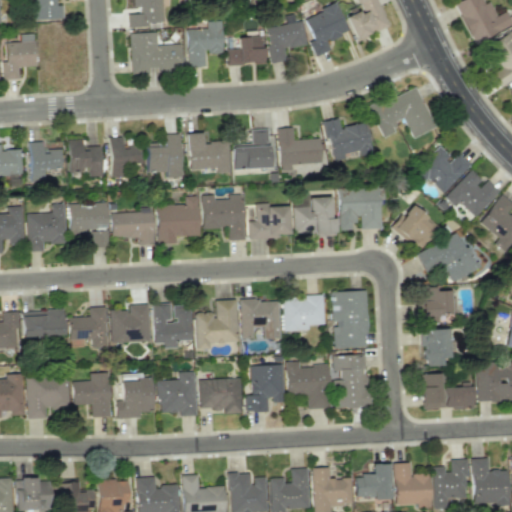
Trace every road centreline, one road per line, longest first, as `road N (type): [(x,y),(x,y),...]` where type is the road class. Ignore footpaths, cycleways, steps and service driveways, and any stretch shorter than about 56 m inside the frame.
road 1 (residential): [(0,282),(381,259),(396,433)]
road 2 (residential): [(511,426),(150,449),(0,449)]
road 3 (residential): [(432,44),(343,85),(274,99),(0,112)]
road 4 (tertiary): [(411,0),(445,68),(511,151)]
